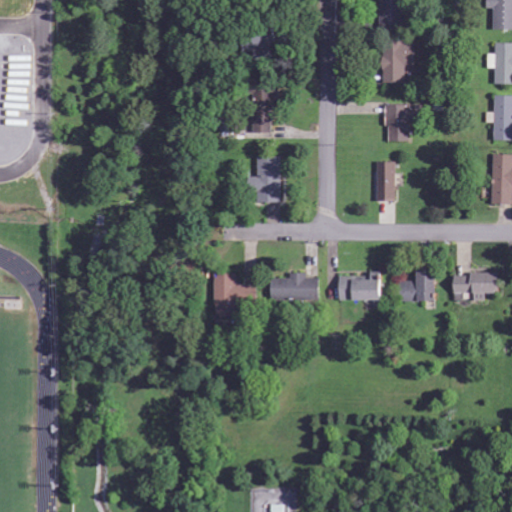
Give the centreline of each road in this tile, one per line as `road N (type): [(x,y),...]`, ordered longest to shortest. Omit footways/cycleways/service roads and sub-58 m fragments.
road 1 (residential): [(511,234),(240,232)]
road 2 (residential): [(329,234),(331,0)]
